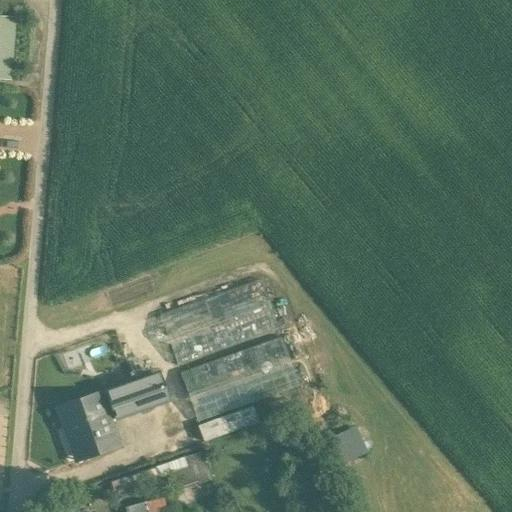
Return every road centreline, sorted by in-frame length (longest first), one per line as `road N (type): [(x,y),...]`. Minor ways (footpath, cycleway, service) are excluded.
road 1 (track): [(19,511),(59,0)]
road 2 (track): [(35,344),(130,319),(156,349),(183,433),(92,474)]
road 3 (track): [(130,319),(246,271)]
